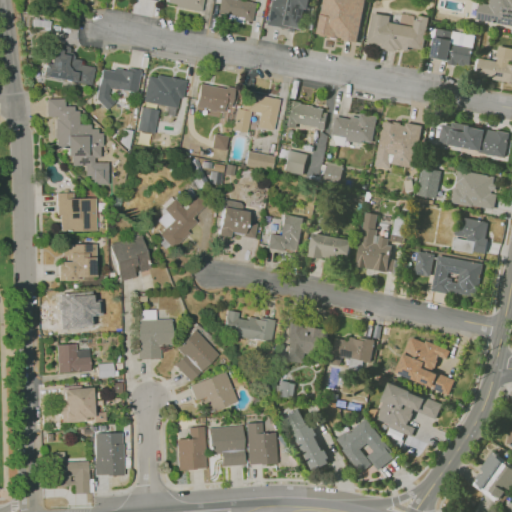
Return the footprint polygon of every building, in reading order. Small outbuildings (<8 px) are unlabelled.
[(165,0),(165,3),(199,11),(202,0),(165,0)] [(218,0),(216,13),(251,19),(254,2),(241,0),(218,0)] [(268,0),(265,26),(303,31),(306,0),(268,0)] [(357,41),(364,0),(322,0),(317,34),(357,41)] [(476,20),(511,25),(511,0),(489,0),(489,4),(479,2),(476,20)] [(428,17),(415,14),(413,26),(389,22),(390,15),(371,12),(366,44),(407,51),(408,47),(423,49),(428,17)] [(469,66),(475,35),(436,28),(430,58),(469,66)] [(43,76),(90,85),(94,67),(78,64),(79,58),(67,55),(69,47),(49,43),(43,76)] [(511,81),(511,64),(511,56),(511,47),(498,46),(496,60),(478,57),(474,75),(511,81)] [(100,69),(94,103),(109,106),(110,98),(106,97),(108,88),(135,93),(139,71),(113,66),(112,71),(100,69)] [(147,73),(142,102),(176,107),(177,98),(181,99),(185,80),(147,73)] [(233,88),(199,82),(194,107),(222,112),(223,106),(229,107),(233,88)] [(278,98),(243,92),(240,109),(235,108),(231,130),(246,133),(250,111),(258,113),(256,127),(272,130),(278,98)] [(100,130),(89,130),(89,124),(77,124),(77,107),(63,107),(63,99),(45,98),(45,117),(54,117),(53,148),(65,149),(65,156),(70,156),(70,165),(84,166),(83,176),(92,177),(92,184),(106,185),(107,161),(100,160),(100,130)] [(296,124),(324,129),(328,108),(288,102),(284,126),(296,129),(296,124)] [(152,133),(157,110),(139,107),(135,130),(152,133)] [(377,116),(359,113),(358,119),(336,115),(331,143),(344,146),(345,139),(371,144),(377,116)] [(421,126),(383,119),(375,165),(389,168),(390,164),(414,168),(421,126)] [(443,122),(439,144),(505,156),(509,133),(443,122)] [(224,150),(227,136),(213,133),(210,147),(224,150)] [(283,171),(303,174),(306,153),(286,150),(283,171)] [(244,165),(270,170),(273,156),(247,151),(244,165)] [(342,164),(325,163),(325,180),(341,181),(342,164)] [(417,195),(436,198),(441,171),(422,167),(417,195)] [(492,209),(497,176),(457,169),(451,203),(492,209)] [(94,197),(72,198),(72,192),(57,192),(57,231),(95,230),(94,197)] [(170,247),(196,223),(191,217),(205,204),(195,192),(180,206),(174,199),(154,218),(164,228),(158,234),(170,247)] [(216,235),(227,237),(228,233),(253,237),(255,223),(245,221),(246,211),(240,210),(241,202),(221,199),(216,235)] [(356,267),(393,272),(395,258),(388,257),(391,238),(374,235),(378,214),(364,212),(356,267)] [(303,218),(282,214),(278,235),(268,233),(265,246),(296,252),(303,218)] [(485,254),(487,237),(486,237),(488,221),(458,217),(454,250),(485,254)] [(352,239),(313,232),(309,255),(348,262),(352,239)] [(117,279),(149,270),(139,235),(108,244),(117,279)] [(57,278),(94,278),(93,244),(62,244),(62,262),(57,262),(57,278)] [(414,274),(431,275),(433,253),(416,252),(414,274)] [(483,263),(438,255),(431,289),(476,298),(483,263)] [(79,294),(52,295),(53,329),(79,329),(79,294)] [(170,319),(154,319),(154,310),(136,310),(137,359),(159,358),(159,343),(170,343),(170,319)] [(237,312),(225,310),(221,334),(270,341),(272,320),(245,316),(245,319),(236,318),(237,312)] [(303,363),(305,351),(322,354),(326,330),(291,323),(284,359),(303,363)] [(174,347),(182,355),(172,364),(188,381),(217,354),(193,329),(174,347)] [(339,365),(341,357),(370,362),(374,340),(346,335),(345,340),(334,338),(329,363),(339,365)] [(449,394),(454,379),(433,371),(439,356),(446,359),(450,350),(409,335),(395,374),(449,394)] [(88,349),(74,349),(74,344),(55,344),(56,372),(88,371),(88,349)] [(235,401),(224,371),(187,384),(193,401),(201,398),(206,412),(235,401)] [(292,398),(295,383),(277,381),(275,396),(292,398)] [(436,419),(442,402),(389,383),(375,421),(412,435),(415,426),(409,424),(414,411),(436,419)] [(60,421),(91,421),(90,387),(59,387),(60,421)] [(286,414),(309,471),(327,464),(303,407),(286,414)] [(377,470),(395,456),(365,417),(335,441),(360,472),(372,463),(377,470)] [(260,432),(259,422),(244,423),(246,464),(275,464),(274,432),(260,432)] [(174,439),(176,469),(204,468),(203,426),(187,426),(188,438),(174,439)] [(242,465),(240,426),(205,427),(207,451),(219,451),(220,466),(242,465)] [(122,475),(121,432),(92,433),(93,475),(122,475)] [(471,482),(498,502),(511,483),(511,466),(493,452),(471,482)]
